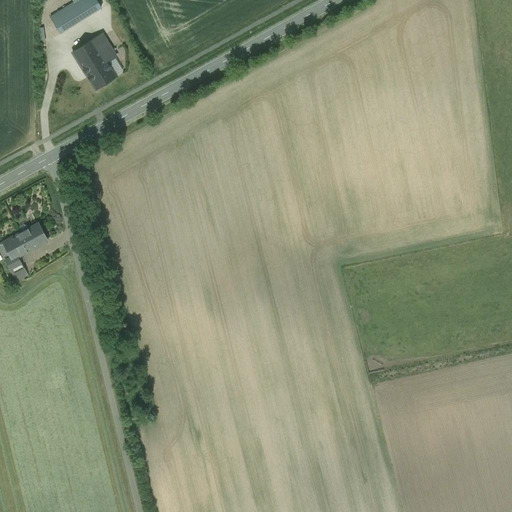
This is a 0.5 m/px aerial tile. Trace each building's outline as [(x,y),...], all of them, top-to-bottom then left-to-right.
[(96,0),(78,0),(71,5),(80,20),(101,7),(96,0)] [(71,5),(50,17),(60,32),(80,20),(71,5)] [(116,56),(102,35),(93,40),(102,54),(107,62),(116,56)] [(93,40),(73,53),(82,67),(102,54),(93,40)] [(102,54),(82,67),(79,68),(81,71),(83,69),(95,88),(116,76),(107,62),(102,54)] [(38,223),(0,243),(0,250),(7,262),(17,256),(17,257),(47,241),(38,223)] [(17,256),(7,262),(13,274),(24,268),(17,257),(17,256)]
